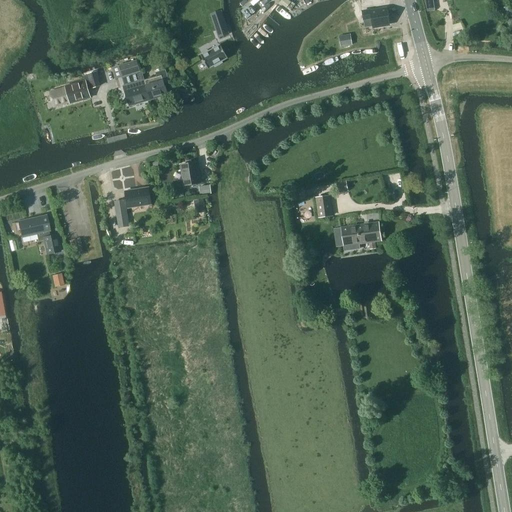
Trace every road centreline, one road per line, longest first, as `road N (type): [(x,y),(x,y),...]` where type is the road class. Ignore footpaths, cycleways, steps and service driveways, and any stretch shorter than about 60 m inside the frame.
road 1 (tertiary): [(505,511),(425,64)]
road 2 (unclassified): [(0,200),(425,64)]
